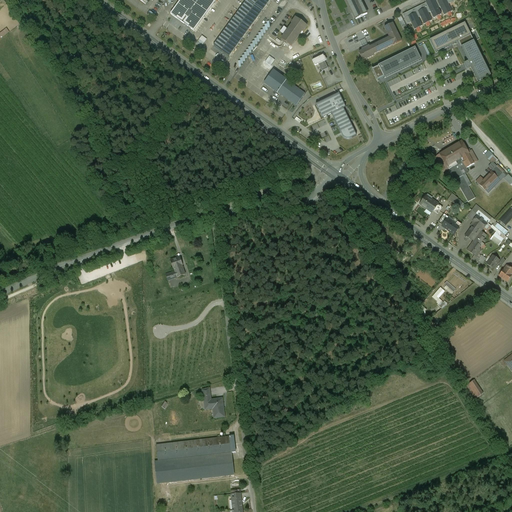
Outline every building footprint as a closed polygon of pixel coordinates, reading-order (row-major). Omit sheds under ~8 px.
[(216,0),(180,0),(170,14),(194,31),(216,0)] [(269,0),(247,0),(214,46),(229,57),(269,0)] [(346,0),(352,13),(355,19),(355,18),(356,20),(367,14),(360,0),(346,0)] [(426,4),(403,15),(407,24),(411,23),(415,30),(422,26),(418,18),(421,17),(425,25),(432,21),(428,13),(430,12),(434,19),(442,16),(438,8),(440,7),(445,16),(453,12),(449,4),(454,2),(453,0),(427,0),(425,1),(426,4)] [(307,26),(296,18),(291,24),(292,24),(281,40),(291,47),(302,31),(303,32),(307,26)] [(393,23),(384,28),(385,28),(389,38),(369,47),(369,46),(368,46),(362,49),(362,50),(362,51),(359,53),(362,60),(366,58),(366,60),(374,56),(373,54),(393,45),(401,41),(401,40),(393,24),(393,23)] [(471,36),(465,23),(430,40),(436,53),(458,42),(471,36)] [(9,28),(0,33),(3,37),(11,32),(9,28)] [(461,47),(474,41),(471,36),(458,42),(461,47)] [(474,41),(461,47),(468,62),(467,63),(464,64),(466,68),(467,70),(471,68),(478,82),(491,76),(474,41)] [(421,60),(415,48),(378,66),(379,67),(373,70),(372,69),(378,81),(379,81),(378,80),(384,77),(384,78),(421,60)] [(326,61),(323,55),(312,61),(315,66),(318,64),(322,71),(328,68),(324,61),(326,61)] [(273,68),(263,82),(277,92),(277,91),(286,79),(287,78),(273,68)] [(277,91),(297,105),(305,92),(286,79),(277,91)] [(338,93),(315,104),(322,119),(331,115),(341,134),(344,138),(347,139),(351,138),(356,136),(343,109),(345,107),(338,93)] [(307,126),(311,124),(306,112),(302,114),(307,126)] [(312,131),(327,124),(325,120),(310,127),(312,131)] [(466,151),(461,142),(452,147),(451,145),(447,148),(448,149),(435,156),(439,163),(436,164),(438,167),(440,166),(443,172),(448,169),(450,171),(453,178),(454,180),(462,175),(463,175),(461,171),(473,164),(468,155),(471,153),(468,150),(466,151)] [(472,152),(471,153),(468,155),(473,164),(477,162),(472,152)] [(492,170),(491,172),(500,181),(504,178),(510,184),(511,181),(511,180),(493,162),(488,166),(492,170)] [(453,178),(450,171),(444,174),(448,181),(453,178)] [(483,180),(480,177),(476,182),(488,194),(500,181),(491,172),(483,180)] [(465,174),(463,175),(462,175),(468,186),(471,185),(465,174)] [(462,175),(454,180),(458,186),(467,202),(475,198),(468,186),(462,175)] [(438,204),(426,195),(419,204),(431,213),(432,211),(438,204)] [(442,208),(438,204),(432,211),(437,214),(442,208)] [(476,205),(472,211),(487,224),(492,218),(476,205)] [(505,226),(511,218),(511,207),(499,220),(505,226)] [(487,224),(472,211),(468,216),(475,223),(465,236),(472,242),(466,251),(474,256),(475,255),(478,257),(481,252),(480,251),(481,250),(479,249),(481,246),(480,245),(484,240),(476,234),(481,229),(482,230),(487,224)] [(456,225),(447,218),(441,226),(454,235),(461,225),(458,223),(456,225)] [(500,260),(493,255),(486,264),(493,269),(497,263),(500,260)] [(500,260),(497,263),(501,266),(506,260),(502,257),(500,260)] [(180,258),(170,261),(173,269),(174,269),(175,272),(177,278),(185,275),(182,266),(183,266),(180,258)] [(511,275),(511,269),(506,265),(498,276),(507,282),(511,275)] [(168,281),(177,278),(175,272),(166,275),(168,281)] [(451,294),(457,287),(450,281),(444,288),(451,294)] [(441,299),(446,294),(442,291),(443,290),(440,287),(431,297),(441,306),(444,303),(441,299)] [(417,306),(416,317),(424,318),(426,307),(417,306)] [(474,380),(465,386),(474,399),(483,393),(474,380)] [(210,396),(204,397),(205,407),(213,406),(214,418),(225,417),(223,399),(210,400),(210,396)] [(229,437),(156,445),(158,461),(231,452),(229,437)] [(234,475),(231,453),(155,462),(158,484),(234,475)] [(241,493),(231,494),(233,511),(243,509),(241,493)]
